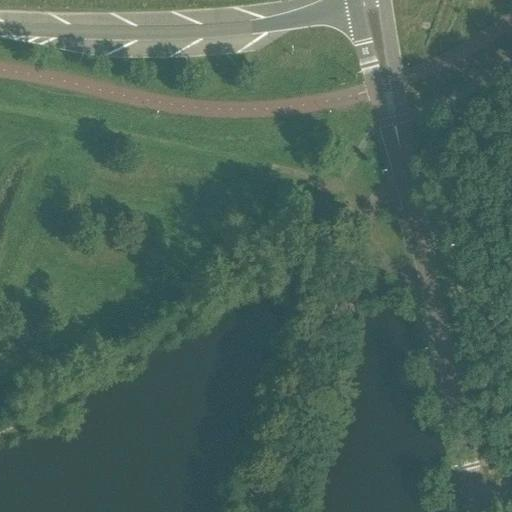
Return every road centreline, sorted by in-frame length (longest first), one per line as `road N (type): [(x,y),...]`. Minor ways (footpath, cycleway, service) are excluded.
road 1 (trunk): [(0,27),(242,29),(355,8)]
road 2 (unclassified): [(480,511),(406,183)]
road 3 (unclassified): [(400,156),(383,0)]
road 4 (unclassified): [(355,8),(400,156)]
